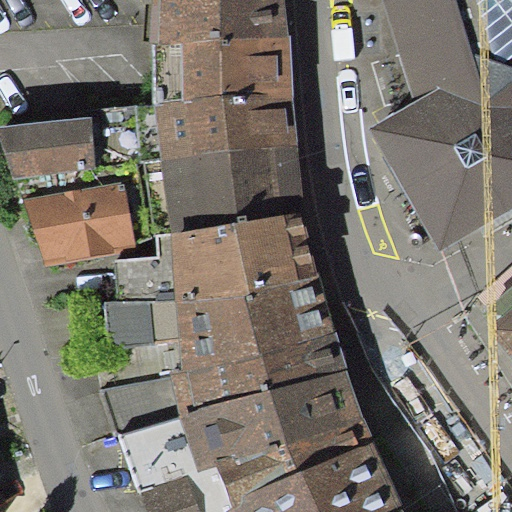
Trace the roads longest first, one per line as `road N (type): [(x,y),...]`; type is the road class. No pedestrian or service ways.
road 1 (residential): [(511,470),(386,316),(331,191),(311,0)]
road 2 (residential): [(0,284),(70,511)]
